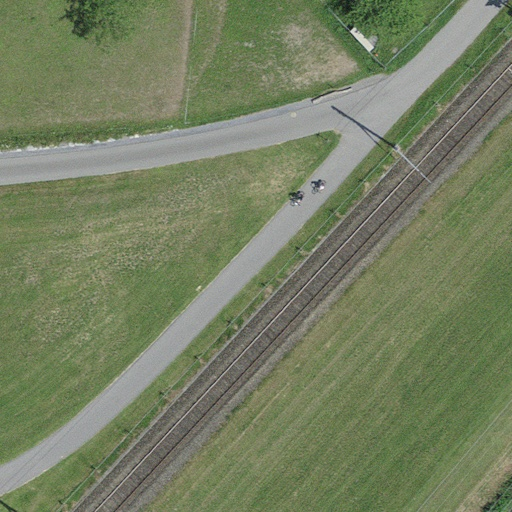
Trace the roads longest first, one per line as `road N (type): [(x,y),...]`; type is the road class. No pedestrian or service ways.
road 1 (unclassified): [(0,483),(32,468),(111,405),(491,0)]
road 2 (track): [(397,99),(184,151),(0,171)]
